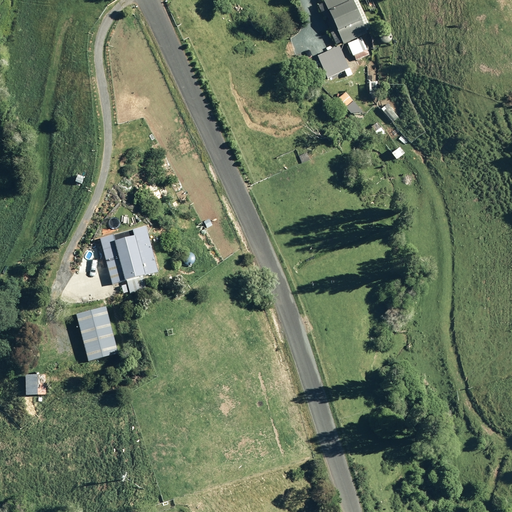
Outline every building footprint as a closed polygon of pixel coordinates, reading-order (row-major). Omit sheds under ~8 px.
[(368,35),(352,0),(325,0),(345,45),(348,43),(355,58),(365,54),(358,40),(368,35)] [(349,70),(341,50),(320,59),(328,79),(349,70)] [(390,138),(376,123),(364,134),(378,149),(390,138)] [(159,274),(147,228),(102,240),(114,286),(159,274)] [(124,354),(113,307),(77,315),(88,363),(124,354)] [(46,376),(28,377),(28,396),(47,396),(46,376)]
